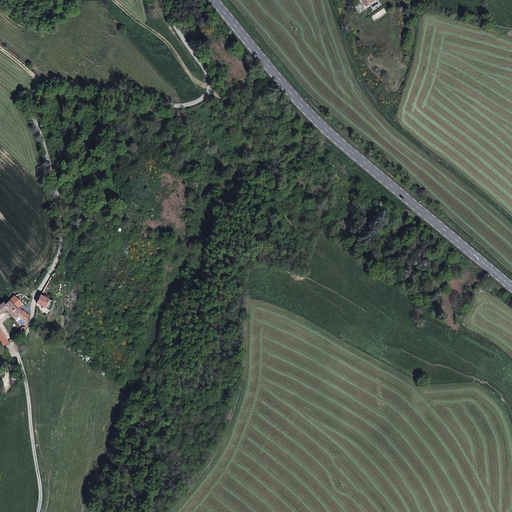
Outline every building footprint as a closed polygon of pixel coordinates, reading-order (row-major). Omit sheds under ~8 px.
[(14,296),(8,302),(16,309),(22,304),(14,296)] [(49,300),(40,296),(37,303),(45,308),(49,300)] [(0,315),(7,310),(14,319),(20,313),(16,309),(8,302),(4,305),(3,303),(0,305),(0,315)] [(23,311),(20,314),(28,320),(30,316),(23,311)] [(0,343),(2,347),(9,343),(0,328),(0,343)]
